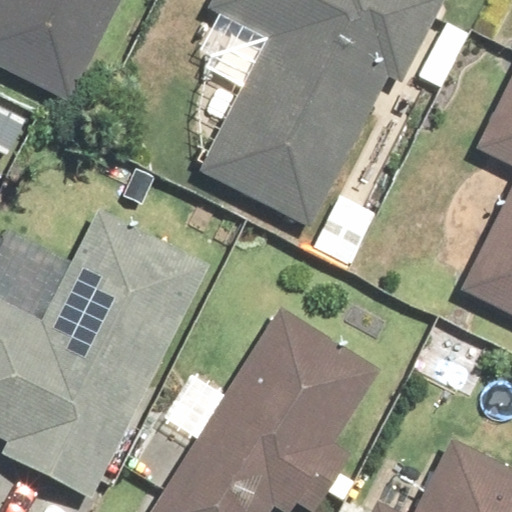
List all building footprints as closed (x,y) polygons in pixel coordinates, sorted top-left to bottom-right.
[(0,0),(0,66),(68,100),(118,0),(0,0)] [(198,169),(308,223),(382,73),(400,82),(440,0),(206,0),(202,11),(262,40),(198,169)] [(418,76),(440,87),(467,33),(444,22),(418,76)] [(511,189),(463,289),(511,312),(511,73),(474,149),(511,167),(511,189)] [(0,105),(0,160),(22,116),(0,105)] [(95,209),(39,323),(0,303),(0,439),(5,442),(0,451),(0,456),(93,501),(208,264),(95,209)] [(148,511),(270,511),(273,509),(278,511),(288,511),(295,502),(309,511),(310,511),(346,457),(329,445),(376,374),(279,312),(148,511)] [(511,511),(511,470),(450,440),(413,511),(396,511),(376,502),(370,511),(511,511)]
